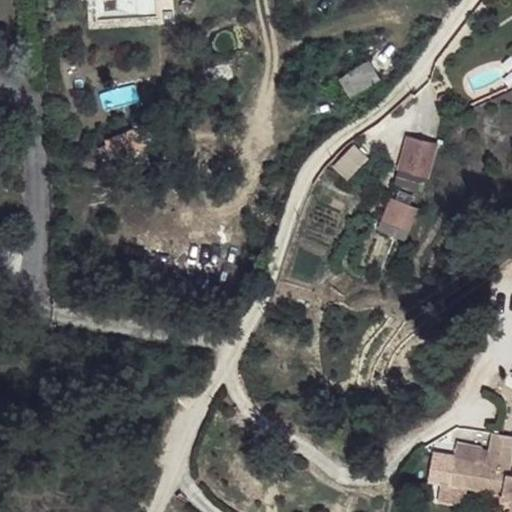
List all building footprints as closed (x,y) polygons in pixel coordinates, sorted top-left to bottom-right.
[(369,68),(339,85),(348,102),(380,86),(369,68)] [(136,134),(105,147),(113,165),(144,153),(136,134)] [(417,144),(390,134),(375,168),(403,179),(417,144)] [(349,155),(334,160),(341,176),(355,170),(349,155)] [(391,205),(364,195),(354,218),(381,229),(391,205)] [(453,449),(445,488),(499,500),(496,507),(500,511),(511,511),(511,480),(503,477),(511,444),(488,440),(479,469),(473,467),(476,456),(453,449)] [(445,488),(434,486),(431,504),(441,506),(445,488)]
